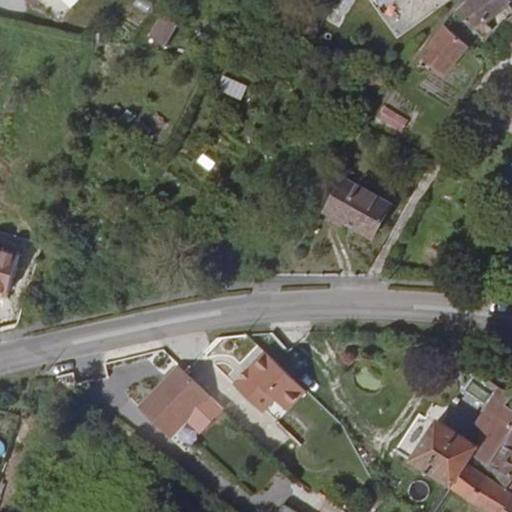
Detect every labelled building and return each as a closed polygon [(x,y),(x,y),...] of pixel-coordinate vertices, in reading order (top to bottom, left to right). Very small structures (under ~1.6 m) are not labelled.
[(395,0),(407,16),(431,0),(395,0)] [(511,5),(507,0),(473,0),(473,1),(452,21),(466,40),(481,27),(488,28),(511,5)] [(174,23),(158,15),(147,36),(164,43),(174,23)] [(441,80),(464,55),(441,31),(414,58),(423,66),(441,80)] [(403,120),(381,109),(375,119),(397,132),(403,120)] [(392,205),(345,177),(326,210),(373,237),(392,205)] [(0,288),(9,291),(20,253),(0,247),(0,288)] [(262,356),(237,382),(275,419),(300,393),(262,356)] [(171,437),(209,396),(179,368),(140,408),(171,437)] [(511,416),(500,409),(473,447),(432,420),(405,459),(447,488),(462,464),(469,454),(481,461),(486,465),(499,445),(511,425),(511,416)] [(511,425),(499,445),(507,451),(511,453),(511,425)] [(511,482),(511,453),(507,451),(496,471),(511,482)] [(482,511),(498,511),(510,495),(489,481),(496,471),(486,465),(481,461),(474,472),(462,464),(447,488),(482,511)] [(511,511),(511,496),(510,495),(498,511),(511,511)]
